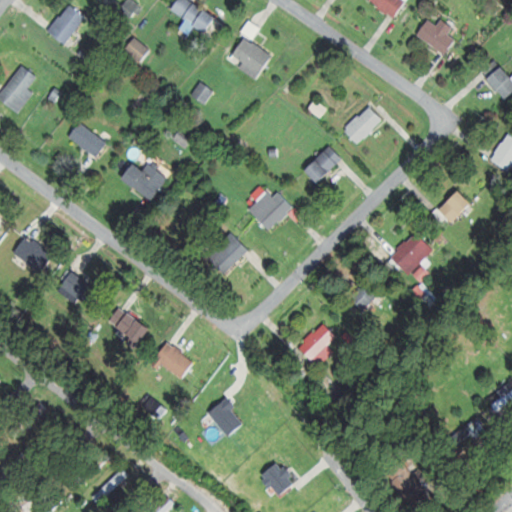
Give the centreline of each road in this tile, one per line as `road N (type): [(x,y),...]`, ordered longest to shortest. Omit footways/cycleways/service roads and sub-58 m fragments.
road 1 (residential): [(281,0),(450,120),(244,336)]
road 2 (residential): [(244,336),(0,156)]
